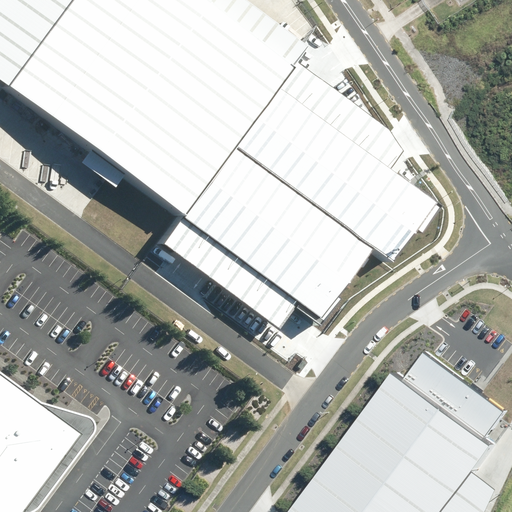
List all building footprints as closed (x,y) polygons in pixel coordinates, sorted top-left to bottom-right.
[(0,0),(0,84),(177,215),(226,145),(291,58),(301,44),(241,0),(0,0)] [(291,58),(226,145),(370,246),(385,258),(405,227),(416,234),(433,204),(382,169),(395,149),(381,126),(291,58)] [(226,145),(177,215),(158,241),(273,322),(290,298),(318,318),(370,246),(226,145)] [(399,370),(293,511),(488,511),(500,487),(491,481),(475,468),(494,444),(486,437),(505,412),(427,351),(405,377),(399,370)] [(304,359),(299,366),(302,369),(307,362),(304,359)] [(20,511),(38,502),(85,439),(93,428),(94,422),(93,417),(88,413),(77,410),(41,399),(0,368),(0,511),(20,511)]
